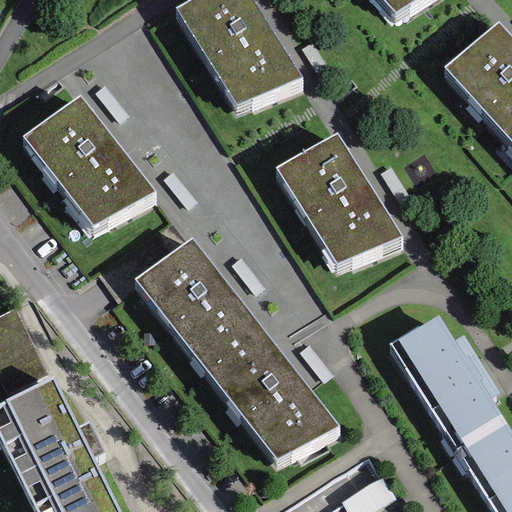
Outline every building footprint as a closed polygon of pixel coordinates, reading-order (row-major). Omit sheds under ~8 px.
[(309,93),(251,0),(224,0),(183,26),(239,118),(309,93)] [(373,0),(400,29),(457,0),(373,0)] [(511,40),(507,35),(452,85),(511,150),(511,40)] [(171,214),(89,106),(29,152),(101,245),(171,214)] [(345,144),(282,184),(342,279),(415,255),(345,144)] [(353,451),(200,254),(142,299),(282,478),(353,451)] [(0,379),(7,393),(48,373),(18,312),(0,320),(0,379)] [(439,331),(397,357),(463,462),(505,436),(439,331)] [(111,511),(54,395),(0,421),(0,442),(34,511),(111,511)] [(511,511),(511,446),(505,436),(463,462),(495,511),(511,511)] [(385,511),(401,503),(392,486),(350,511),(385,511)]
